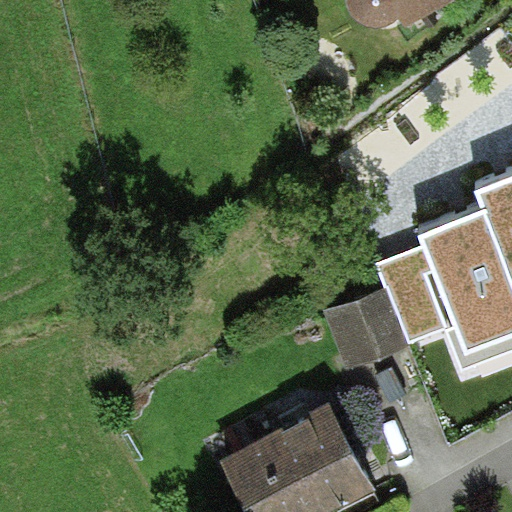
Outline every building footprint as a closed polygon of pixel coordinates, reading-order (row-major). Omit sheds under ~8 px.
[(348,0),(351,4),(357,14),(363,18),(377,19),(386,18),(392,15),(400,11),(407,18),(429,0),(348,0)] [(511,167),(476,181),(481,196),(511,273),(511,167)] [(463,336),(511,316),(511,273),(481,196),(418,221),(425,238),(457,318),(463,336)] [(425,238),(379,256),(388,277),(411,336),(457,318),(425,238)] [(411,336),(388,277),(326,301),(350,360),(411,336)] [(329,383),(221,441),(259,511),(307,511),(303,503),(346,480),(349,485),(376,470),(365,450),(329,383)]
